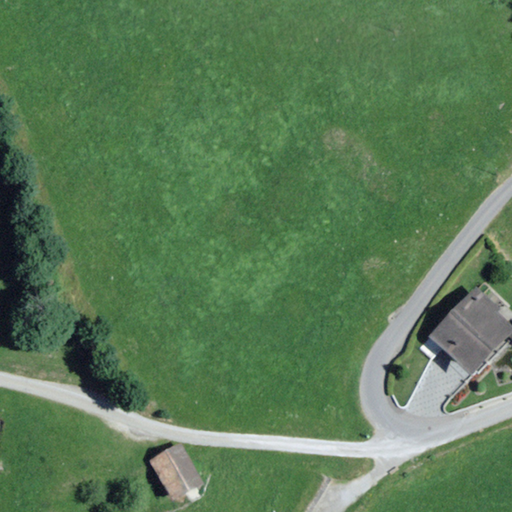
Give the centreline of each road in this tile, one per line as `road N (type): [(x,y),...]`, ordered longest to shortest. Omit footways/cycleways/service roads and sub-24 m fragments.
road 1 (residential): [(408,439),(324,448),(182,439),(0,381)]
road 2 (unclassified): [(511,196),(425,286),(382,346),(372,408),(408,439)]
